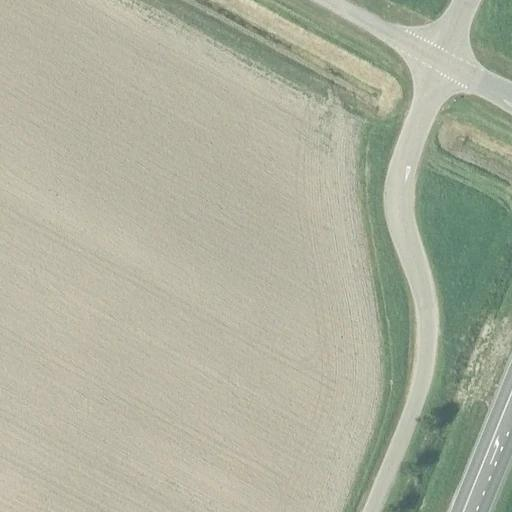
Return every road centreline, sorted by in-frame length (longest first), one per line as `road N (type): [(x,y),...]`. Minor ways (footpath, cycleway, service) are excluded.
road 1 (unclassified): [(370,511),(411,411),(428,336),(397,203),(406,153),(442,63)]
road 2 (unclassified): [(442,63),(325,0)]
